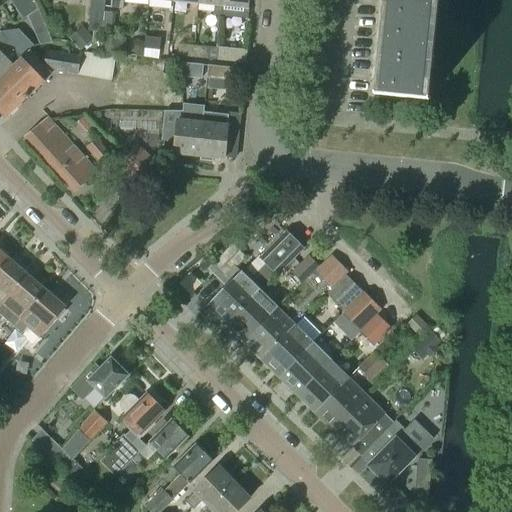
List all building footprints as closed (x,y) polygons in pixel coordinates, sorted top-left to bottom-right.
[(105,1),(98,0),(90,0),(88,31),(102,32),(105,1)] [(122,9),(123,0),(110,0),(110,8),(122,9)] [(222,0),(197,0),(197,3),(214,5),(213,16),(221,16),(222,6),(222,0)] [(247,0),(222,0),(222,6),(221,16),(246,19),(247,0)] [(382,0),(373,94),(428,100),(438,0),(382,0)] [(38,11),(28,17),(33,31),(45,27),(38,11)] [(0,79),(29,51),(34,46),(18,30),(0,31),(0,79)] [(92,40),(85,31),(72,42),(80,50),(92,40)] [(119,53),(121,37),(101,34),(100,51),(119,53)] [(145,37),(143,49),(159,50),(161,38),(145,37)] [(134,56),(143,57),(144,50),(142,50),(144,46),(143,41),(136,39),(128,42),(127,47),(129,52),(134,53),(134,56)] [(192,58),(193,46),(178,44),(177,56),(192,58)] [(193,46),(192,58),(208,59),(209,47),(193,46)] [(218,48),(216,60),(245,63),(246,50),(218,48)] [(46,49),(43,65),(48,71),(77,75),(80,56),(46,49)] [(51,73),(48,71),(43,65),(29,51),(0,79),(0,112),(5,118),(51,73)] [(81,51),(80,56),(77,75),(111,81),(115,58),(81,51)] [(208,78),(227,80),(244,82),(245,69),(207,66),(206,78),(208,78)] [(204,70),(186,70),(187,96),(205,95),(204,70)] [(226,90),(227,80),(208,78),(206,97),(215,98),(216,89),(226,90)] [(164,111),(161,139),(175,141),(174,154),(199,156),(202,122),(203,112),(204,106),(183,104),(182,112),(165,111),(164,111)] [(199,156),(199,160),(212,162),(212,158),(224,159),(224,157),(226,141),(237,143),(240,114),(228,113),(228,114),(203,112),(202,122),(199,156)] [(97,172),(47,116),(23,137),(73,193),(97,172)] [(108,152),(96,138),(85,148),(96,162),(108,152)] [(157,163),(136,145),(120,163),(141,181),(157,163)] [(277,276),(304,248),(286,230),(259,258),(265,264),(275,274),(277,276)] [(323,280),(340,263),(331,255),(314,272),(323,280)] [(291,273),(301,283),(309,276),(319,266),(308,256),(291,273)] [(0,289),(8,297),(27,275),(8,259),(0,267),(0,289)] [(250,280),(241,272),(206,307),(225,325),(260,290),(275,274),(265,264),(250,280)] [(4,302),(0,308),(0,315),(0,316),(13,327),(45,290),(27,275),(8,297),(4,302)] [(346,275),(327,293),(344,310),(363,292),(346,275)] [(22,334),(27,328),(39,338),(54,319),(56,321),(65,311),(63,309),(65,307),(45,290),(13,327),(22,334)] [(225,325),(242,343),(277,307),(260,290),(225,325)] [(380,310),(364,293),(342,313),(359,331),(380,310)] [(295,325),(277,307),(242,343),(260,361),(295,325)] [(359,332),(373,346),(390,328),(376,315),(359,332)] [(260,361),(278,378),(313,343),(295,325),(260,361)] [(436,347),(442,342),(431,332),(413,351),(422,360),(427,355),(429,356),(437,348),(436,347)] [(331,360),(313,343),(278,378),(296,396),(331,360)] [(387,364),(374,352),(358,367),(371,380),(387,364)] [(71,389),(82,400),(93,388),(104,399),(128,376),(126,374),(128,371),(120,364),(118,366),(110,358),(99,369),(95,365),(71,389)] [(296,396),(314,414),(349,378),(331,360),(296,396)] [(314,414),(332,431),(367,396),(349,378),(314,414)] [(0,405),(9,396),(0,387),(0,405)] [(121,409),(126,414),(119,420),(138,439),(140,436),(141,437),(153,425),(152,423),(164,412),(146,394),(138,402),(133,397),(129,396),(126,397),(121,401),(120,405),(121,409)] [(385,414),(367,396),(332,431),(350,449),(385,414)] [(77,430),(78,430),(89,441),(90,442),(107,423),(94,411),(77,430)] [(171,420),(140,451),(118,473),(127,482),(157,452),(164,459),(187,437),(171,420)] [(410,436),(395,421),(360,456),(368,465),(367,466),(386,485),(391,480),(395,480),(400,475),(400,471),(415,457),(402,444),(410,436)] [(31,440),(52,460),(62,450),(41,430),(31,440)] [(72,460),(89,441),(78,430),(62,450),(72,460)] [(114,476),(118,473),(140,451),(124,434),(108,449),(110,451),(99,461),(114,476)] [(139,502),(149,511),(160,511),(211,461),(195,445),(173,467),(180,474),(164,491),(157,484),(139,502)] [(78,466),(68,476),(77,485),(87,475),(78,466)] [(208,508),(233,484),(217,468),(192,493),(184,501),(193,509),(201,501),(208,508)] [(235,511),(248,499),(233,484),(208,508),(211,511),(235,511)]
